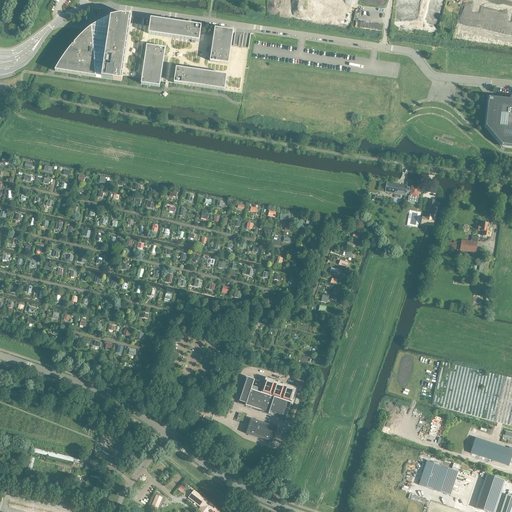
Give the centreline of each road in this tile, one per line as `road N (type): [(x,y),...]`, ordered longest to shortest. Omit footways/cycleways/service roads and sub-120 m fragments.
road 1 (unclassified): [(81,6),(382,46),(411,52),(436,78),(511,85)]
road 2 (tertiary): [(296,511),(226,478),(112,399),(0,355)]
road 3 (track): [(402,253),(391,312),(316,511)]
